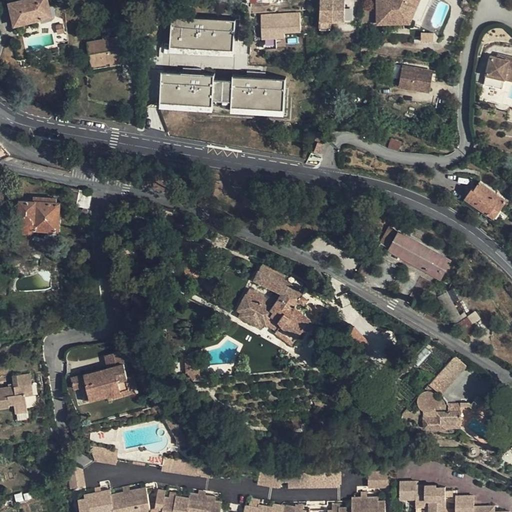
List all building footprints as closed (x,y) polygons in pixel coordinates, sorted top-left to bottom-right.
[(51,15),(47,0),(21,0),(10,3),(16,24),(51,15)] [(344,0),(321,0),(321,25),(329,25),(329,17),(333,17),(344,17),(344,0)] [(377,0),(378,24),(399,24),(398,17),(403,19),(409,5),(413,7),(415,0),(377,0)] [(398,17),(399,24),(406,24),(413,7),(409,5),(403,19),(398,17)] [(301,13),(262,15),(263,41),(277,41),(277,37),(280,37),(279,32),(302,31),(301,13)] [(170,46),(234,49),(235,18),(171,15),(170,46)] [(67,33),(67,23),(50,27),(53,36),(67,33)] [(110,38),(103,40),(88,43),(92,64),(111,60),(121,58),(120,52),(127,50),(124,31),(117,32),(117,37),(110,38)] [(511,60),(497,58),(490,57),(484,85),(503,88),(504,79),(506,72),(511,73),(511,60)] [(433,73),(403,69),(399,89),(430,93),(433,73)] [(161,101),(214,103),(214,98),(215,79),(215,72),(163,70),(161,101)] [(233,104),(285,107),(287,76),(234,73),(234,80),(233,99),(233,104)] [(233,99),(234,80),(215,79),(214,98),(233,99)] [(320,153),(324,143),(318,141),(314,151),(320,153)] [(495,217),(502,207),(504,203),(507,199),(480,180),(475,189),(473,187),(466,197),(495,217)] [(80,188),(72,187),(69,202),(77,204),(80,188)] [(92,191),(80,188),(77,204),(89,207),(92,191)] [(58,229),(60,202),(42,201),(42,195),(28,195),(28,198),(21,198),(20,227),(22,228),(24,233),(30,233),(34,228),(58,229)] [(396,212),(390,224),(400,229),(406,219),(396,212)] [(390,224),(380,242),(442,275),(451,256),(400,229),(390,224)] [(195,254),(185,254),(185,263),(194,264),(195,254)] [(286,275),(262,264),(260,268),(259,269),(255,277),(283,291),(272,307),(248,293),(239,309),(243,311),(240,315),(261,326),(263,322),(268,324),(269,323),(277,330),(281,325),(297,337),(305,327),(308,329),(315,320),(296,305),(303,294),(284,281),(286,275)] [(449,295),(442,298),(441,299),(451,318),(460,314),(449,295)] [(118,307),(121,316),(122,318),(129,316),(126,304),(118,307)] [(475,328),(467,317),(457,324),(466,335),(475,328)] [(292,343),(297,337),(281,325),(277,330),(276,331),(292,343)] [(363,351),(370,342),(355,326),(345,338),(363,351)] [(125,380),(117,354),(102,359),(106,371),(100,373),(99,371),(93,373),(93,375),(69,383),(72,392),(80,390),(84,404),(106,397),(119,393),(116,383),(125,380)] [(370,361),(361,354),(337,381),(351,386),(370,361)] [(457,354),(452,359),(463,369),(468,364),(457,354)] [(197,356),(185,357),(186,371),(197,370),(197,356)] [(459,375),(463,369),(452,359),(448,364),(459,375)] [(459,375),(448,364),(443,370),(454,380),(459,375)] [(449,386),(454,380),(443,370),(437,376),(449,386)] [(16,404),(16,409),(29,408),(28,398),(27,388),(33,387),(32,375),(15,377),(16,388),(0,389),(0,408),(11,408),(11,405),(16,404)] [(443,392),(449,386),(437,376),(432,382),(443,392)] [(125,380),(116,383),(119,393),(106,397),(107,401),(133,393),(128,379),(125,380)] [(446,421),(461,420),(461,410),(434,412),(434,415),(424,415),(424,428),(446,427),(446,421)] [(176,437),(182,433),(172,419),(166,425),(176,437)] [(185,436),(182,433),(176,437),(179,444),(181,447),(187,448),(188,445),(187,441),(185,436)] [(103,465),(106,449),(88,446),(95,463),(103,465)] [(118,450),(106,449),(103,465),(115,466),(118,450)] [(165,477),(168,461),(160,460),(158,476),(165,477)] [(181,463),(168,461),(165,477),(179,479),(181,463)] [(181,463),(179,479),(192,481),(195,466),(181,463)] [(195,466),(192,481),(212,484),(214,468),(195,466)] [(88,488),(85,471),(71,467),(75,490),(88,488)] [(399,480),(399,470),(376,472),(378,487),(399,485),(399,480)] [(269,490),(270,485),(272,475),(258,474),(258,478),(256,489),(269,490)] [(309,490),(320,490),(320,475),(308,476),(309,490)] [(320,475),(320,490),(337,489),(336,475),(320,475)] [(309,490),(308,476),(277,476),(276,485),(285,484),(285,491),(309,490)] [(399,480),(399,485),(399,497),(408,497),(408,481),(399,480)] [(443,496),(443,490),(443,487),(435,486),(434,484),(417,485),(416,481),(408,481),(408,497),(416,497),(416,511),(430,511),(430,509),(444,509),(443,496)] [(116,493),(117,499),(118,499),(119,501),(124,499),(124,498),(125,498),(124,491),(116,493)] [(142,494),(125,498),(124,498),(124,499),(119,501),(118,499),(117,499),(107,502),(106,497),(96,499),(96,500),(90,501),(90,500),(80,502),(80,505),(74,506),(74,511),(144,511),(144,509),(142,494)] [(183,511),(185,504),(171,502),(171,505),(165,504),(159,503),(160,497),(153,496),(151,509),(150,511),(183,511)] [(487,511),(487,506),(473,506),(473,496),(454,496),(453,511),(487,511)] [(383,511),(383,502),(376,502),(376,499),(366,499),(366,501),(360,501),(360,499),(349,499),(350,510),(336,510),(336,511),(383,511)] [(183,511),(216,511),(217,507),(211,506),(211,503),(202,501),(201,503),(195,502),(195,501),(185,500),(185,504),(183,511)] [(247,502),(246,510),(256,510),(256,508),(257,503),(247,502)]
